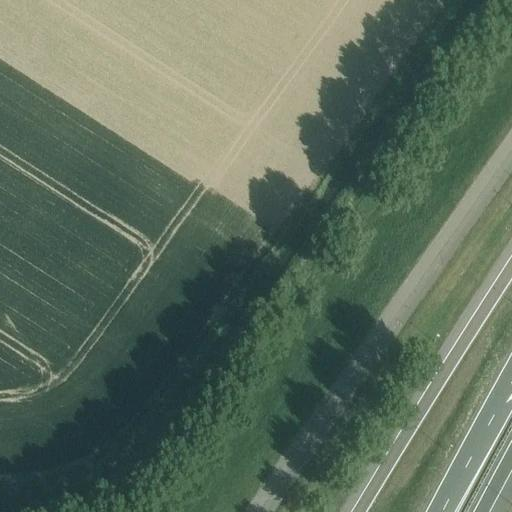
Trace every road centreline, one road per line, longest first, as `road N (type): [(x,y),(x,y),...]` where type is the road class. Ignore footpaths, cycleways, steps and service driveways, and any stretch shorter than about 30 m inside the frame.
road 1 (unclassified): [(258,511),(511,147)]
road 2 (primary): [(511,269),(357,511)]
road 3 (primary): [(511,385),(442,511)]
